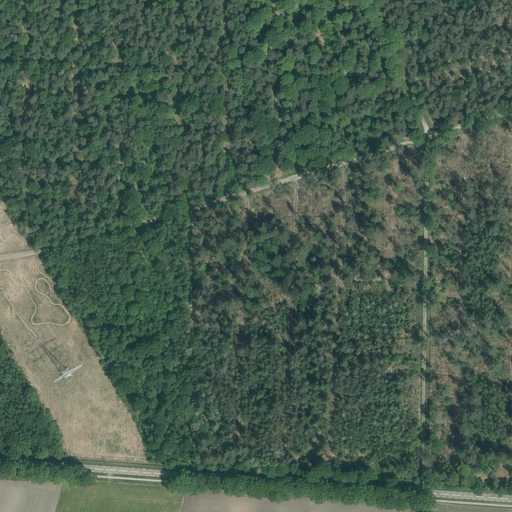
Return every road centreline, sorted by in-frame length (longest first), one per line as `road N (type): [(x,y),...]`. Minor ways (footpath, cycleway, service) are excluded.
road 1 (secondary): [(0,461),(511,499)]
road 2 (track): [(511,113),(191,208)]
road 3 (track): [(422,493),(423,288)]
road 4 (track): [(422,139),(366,0)]
road 5 (track): [(193,467),(192,319)]
road 6 (track): [(423,285),(425,138)]
